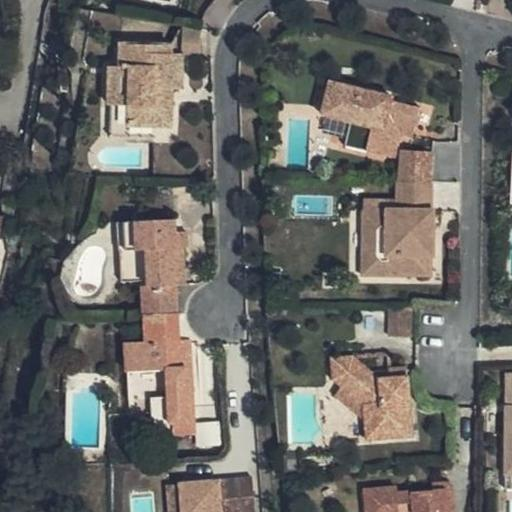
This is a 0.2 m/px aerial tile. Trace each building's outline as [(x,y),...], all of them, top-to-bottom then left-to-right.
[(180,50),(204,49),(204,27),(179,27),(180,50)] [(184,82),(184,56),(173,56),(173,40),(124,40),(124,65),(115,65),(114,102),(135,102),(134,121),(173,122),(174,82),(184,82)] [(411,120),(416,99),(389,93),(390,88),(327,74),(318,110),(323,111),(345,116),(342,131),(367,136),(365,145),(381,149),(390,115),(411,120)] [(427,102),(416,99),(411,120),(423,123),(427,102)] [(345,116),(323,111),(320,125),(342,131),(345,116)] [(409,129),(411,120),(390,115),(381,149),(390,152),(397,126),(409,129)] [(367,136),(342,131),(340,139),(365,145),(367,136)] [(391,176),(412,176),(412,173),(421,138),(401,133),(391,176)] [(412,212),(412,176),(391,176),(383,175),(382,211),(350,212),(350,226),(360,226),(360,268),(388,268),(388,278),(392,278),(422,277),(423,237),(412,237),(412,212)] [(146,283),(147,315),(183,312),(180,283),(189,283),(187,247),(179,247),(178,229),(177,212),(134,216),(139,283),(146,283)] [(422,212),(412,212),(412,237),(423,237),(422,212)] [(125,284),(139,283),(134,216),(120,216),(125,284)] [(360,226),(350,226),(351,279),(388,278),(388,268),(360,268),(360,226)] [(179,247),(187,247),(187,245),(186,228),(178,229),(179,247)] [(415,335),(415,308),(392,308),(392,335),(415,335)] [(183,312),(147,315),(149,337),(126,338),(128,372),(170,369),(172,398),(153,399),(156,438),(200,435),(196,385),(186,386),(184,364),(196,363),(194,335),(185,336),(183,312)] [(380,364),(385,363),(385,350),(352,351),(368,372),(380,374),(380,364)] [(400,363),(385,363),(380,364),(380,374),(368,372),(352,351),(326,351),(326,369),(334,379),(352,400),(352,416),(352,433),(402,431),(400,363)] [(170,369),(128,372),(130,400),(138,399),(141,439),(156,438),(153,399),(172,398),(170,369)] [(327,386),(352,416),(352,400),(334,379),(327,386)] [(453,511),(453,479),(434,479),(435,485),(396,486),(397,481),(364,482),(365,511),(453,511)] [(211,511),(247,508),(245,485),(159,491),(161,511),(211,511)]
